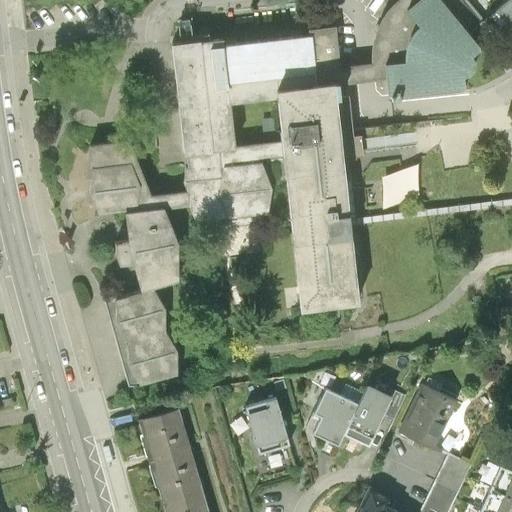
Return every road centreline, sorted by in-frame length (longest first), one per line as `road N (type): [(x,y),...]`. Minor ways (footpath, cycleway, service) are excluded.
road 1 (primary): [(91,511),(0,163)]
road 2 (unknown): [(511,262),(386,323)]
